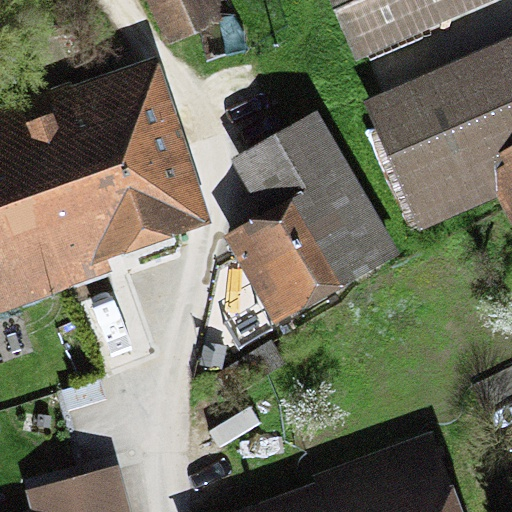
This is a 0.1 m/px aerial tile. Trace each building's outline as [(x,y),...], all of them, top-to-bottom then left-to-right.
[(212,0),(140,0),(167,59),(227,32),(212,0)] [(511,0),(329,0),(362,75),(511,9),(511,0)] [(511,52),(373,113),(425,241),(504,208),(511,224),(511,52)] [(157,81),(0,130),(0,325),(122,288),(118,274),(183,254),(177,234),(202,226),(157,81)] [(326,122),(231,172),(263,230),(229,249),(276,337),(405,268),(326,122)] [(460,511),(442,458),(279,511),(460,511)] [(130,511),(120,474),(50,493),(55,511),(130,511)]
